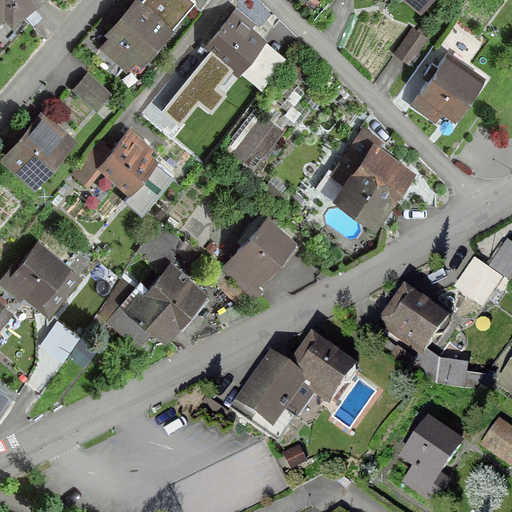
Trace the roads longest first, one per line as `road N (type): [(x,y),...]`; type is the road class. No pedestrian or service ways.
road 1 (residential): [(479,201),(0,455)]
road 2 (residential): [(479,201),(265,0)]
road 3 (residential): [(101,0),(0,116)]
